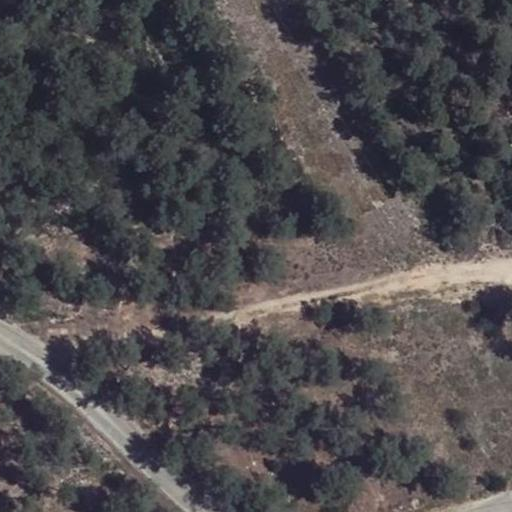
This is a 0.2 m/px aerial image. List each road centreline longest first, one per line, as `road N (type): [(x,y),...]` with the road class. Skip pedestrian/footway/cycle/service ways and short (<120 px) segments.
road 1 (track): [(30,350),(118,342),(321,291),(511,272)]
road 2 (unclassified): [(0,334),(132,423),(218,511)]
